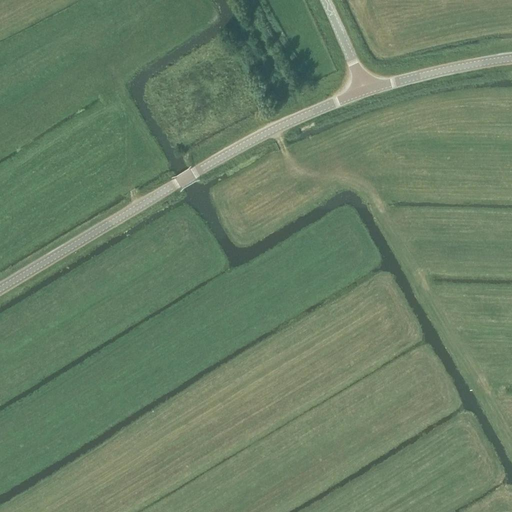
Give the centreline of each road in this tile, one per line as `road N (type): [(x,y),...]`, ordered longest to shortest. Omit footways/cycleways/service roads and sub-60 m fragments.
road 1 (tertiary): [(0,290),(248,142),(365,90)]
road 2 (track): [(511,444),(355,173),(292,163),(274,130)]
road 3 (tertiary): [(365,90),(511,59)]
